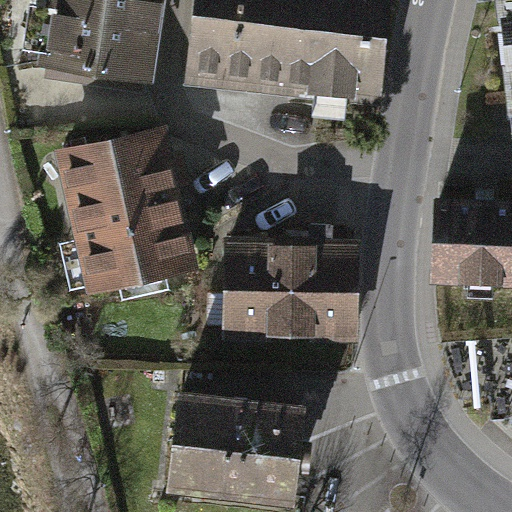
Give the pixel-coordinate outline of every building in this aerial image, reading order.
[(45,0),(37,64),(153,80),(164,0),(45,0)] [(391,0),(193,0),(184,80),(380,103),(391,0)] [(511,0),(496,0),(511,138),(511,137),(511,0)] [(165,120),(53,146),(86,291),(199,266),(165,120)] [(511,202),(438,200),(436,274),(511,276),(511,202)] [(351,249),(228,248),(227,327),(350,328),(351,249)] [(301,398),(174,384),(163,483),(290,497),(301,398)]
